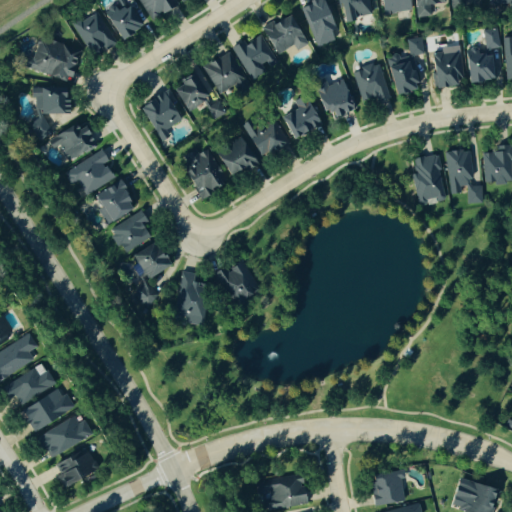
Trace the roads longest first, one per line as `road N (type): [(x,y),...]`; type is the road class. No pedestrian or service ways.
road 1 (residential): [(511,464),(469,445),(383,431),(294,437),(233,446),(88,511)]
road 2 (tertiary): [(0,184),(146,421),(191,511)]
road 3 (residential): [(194,238),(350,145),(434,116),(511,112)]
road 4 (residential): [(252,0),(104,92)]
road 5 (residential): [(104,92),(194,238)]
